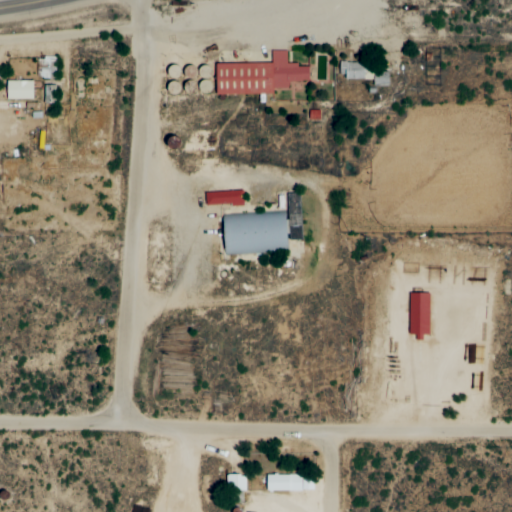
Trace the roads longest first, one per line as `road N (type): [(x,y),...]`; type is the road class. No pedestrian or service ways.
road 1 (residential): [(511,428),(310,435),(0,422)]
road 2 (residential): [(138,0),(120,423)]
